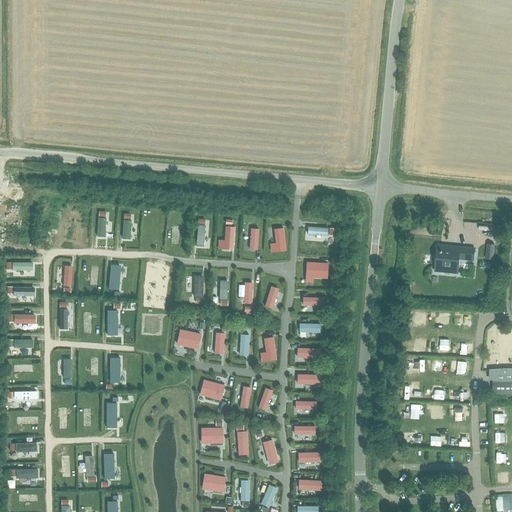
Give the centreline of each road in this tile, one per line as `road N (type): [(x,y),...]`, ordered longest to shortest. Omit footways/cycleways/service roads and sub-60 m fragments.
road 1 (unclassified): [(379,186),(0,154)]
road 2 (unclassified): [(360,511),(379,186)]
road 3 (unclassified): [(379,186),(398,0)]
road 4 (unclassified): [(511,199),(379,186)]
